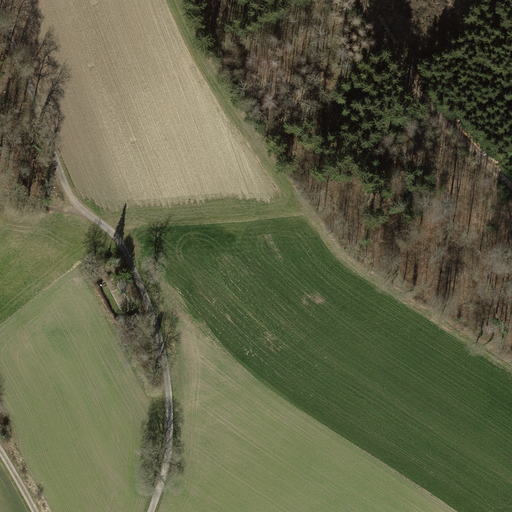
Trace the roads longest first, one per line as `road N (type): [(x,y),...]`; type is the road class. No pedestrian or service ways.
road 1 (track): [(151,511),(170,452),(161,338),(117,236),(68,194),(0,7)]
road 2 (track): [(511,187),(406,74)]
